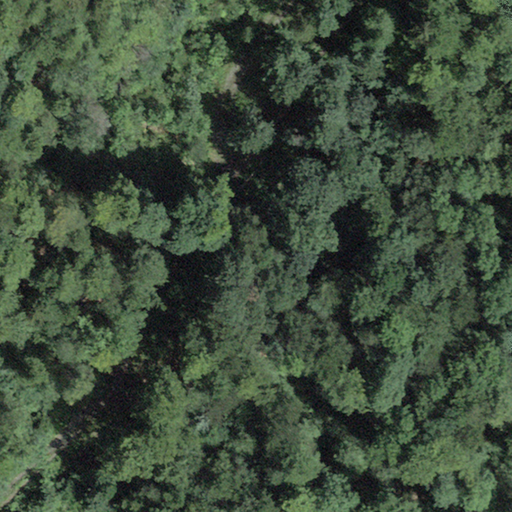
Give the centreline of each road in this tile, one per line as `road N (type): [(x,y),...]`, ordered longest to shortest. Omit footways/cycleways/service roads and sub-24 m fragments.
road 1 (track): [(369,0),(261,155),(226,164),(215,114),(293,0)]
road 2 (track): [(226,164),(88,417),(6,511)]
